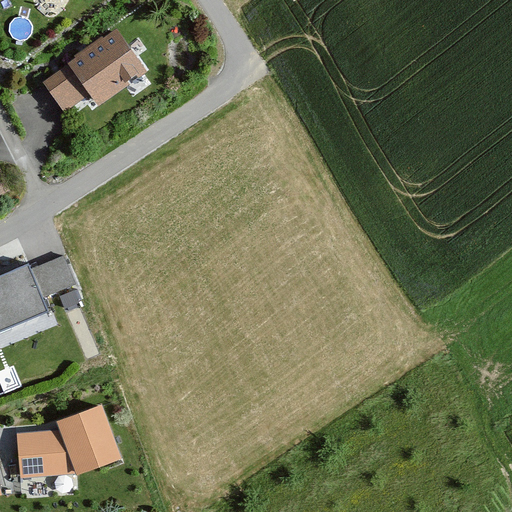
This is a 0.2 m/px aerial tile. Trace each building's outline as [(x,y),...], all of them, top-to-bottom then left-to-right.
[(116,32),(43,86),(64,114),(89,96),(98,109),(147,73),(116,32)] [(0,196),(10,192),(0,170),(0,196)] [(63,256),(30,270),(43,299),(76,285),(63,256)] [(0,276),(0,334),(49,313),(43,299),(30,270),(27,264),(0,276)] [(101,402),(57,419),(60,430),(18,431),(18,475),(79,475),(123,458),(101,402)]
